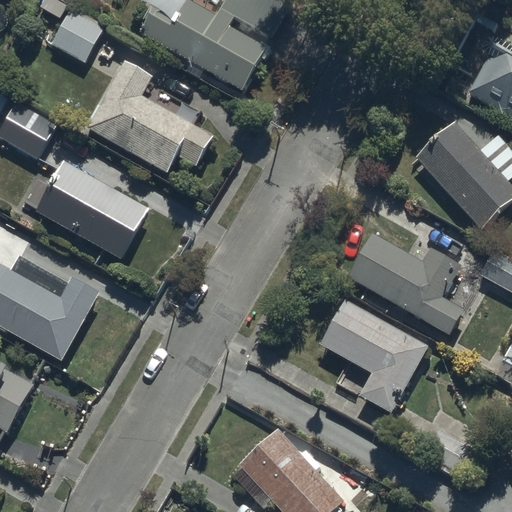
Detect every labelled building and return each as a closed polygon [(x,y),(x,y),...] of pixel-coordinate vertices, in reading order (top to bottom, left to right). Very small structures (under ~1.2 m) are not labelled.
[(165,11),(153,34),(257,92),(280,50),(244,31),(248,23),(284,43),(301,13),(277,0),(241,0),(229,22),(193,2),(183,21),(165,11)] [(79,25),(66,47),(100,66),(112,44),(79,25)] [(511,41),(493,35),(483,38),(482,48),(487,53),(468,91),(511,116),(511,41)] [(134,69),(99,130),(178,174),(185,160),(206,172),(224,140),(149,99),(158,82),(134,69)] [(25,110),(10,137),(48,158),(63,131),(25,110)] [(482,230),(511,202),(511,189),(505,182),(511,176),(511,156),(497,140),(480,155),(458,131),(421,163),(482,230)] [(75,171),(50,216),(137,264),(162,219),(75,171)] [(427,268),(380,242),(356,284),(447,336),(461,311),(440,299),(458,268),(434,255),(427,268)] [(511,260),(501,254),(487,278),(511,293),(511,260)] [(4,270),(0,278),(0,294),(1,295),(0,296),(0,321),(72,362),(109,296),(77,278),(72,287),(33,265),(24,281),(4,270)] [(350,308),(327,348),(375,377),(363,398),(389,414),(425,352),(350,308)] [(511,345),(498,368),(510,375),(511,371),(511,345)] [(36,388),(0,367),(0,428),(10,434),(36,388)] [(475,450),(439,429),(425,453),(461,474),(475,450)] [(282,511),(333,511),(343,504),(282,437),(245,471),(282,511)]
